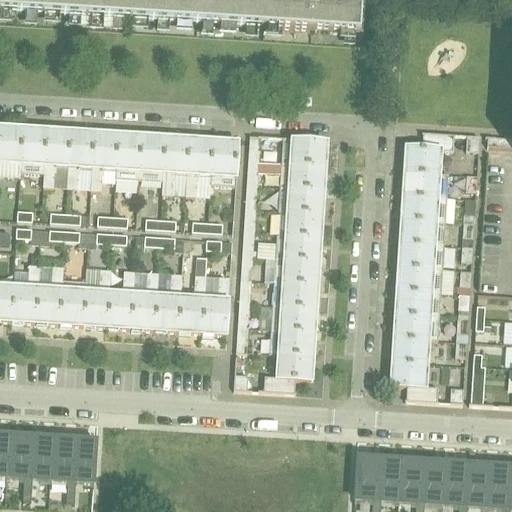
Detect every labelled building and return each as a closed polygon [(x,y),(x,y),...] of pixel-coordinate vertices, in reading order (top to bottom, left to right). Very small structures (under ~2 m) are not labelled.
[(364,0),(0,0),(0,13),(362,36),(364,0)] [(22,133),(0,131),(0,166),(20,167),(22,133)] [(20,167),(20,177),(43,178),(46,135),(22,133),(20,167)] [(70,136),(69,136),(69,135),(58,134),(58,135),(46,135),(43,178),(43,191),(53,192),(54,177),(56,177),(56,170),(68,170),(70,136)] [(94,138),(93,138),(93,136),(82,135),(82,137),(70,136),(68,170),(66,193),(77,193),(78,179),(79,179),(80,171),(92,172),(94,138)] [(404,176),(438,178),(440,155),(452,155),(453,139),(422,137),(421,152),(406,151),(405,153),(404,153),(403,164),(405,164),(404,176)] [(92,172),(90,194),(101,195),(102,180),(103,180),(104,173),(115,173),(118,139),(94,138),(92,172)] [(115,173),(115,183),(139,184),(141,141),(118,139),(115,173)] [(165,142),(164,142),(164,141),(153,140),(153,141),(141,141),(139,184),(162,186),(165,142)] [(466,140),(465,155),(478,156),(479,141),(466,140)] [(162,186),(161,199),(172,199),(173,185),(174,185),(175,177),(187,178),(189,144),(165,142),(162,186)] [(280,167),(324,170),(326,145),(282,143),(280,167)] [(187,178),(185,200),(196,201),(197,186),(198,186),(199,179),(210,179),(213,145),(189,144),(187,178)] [(237,147),(235,147),(235,145),(225,144),(224,146),(213,145),(210,179),(210,189),(235,191),(236,181),(235,181),(237,147)] [(249,150),(248,165),(258,166),(259,150),(249,150)] [(280,178),(279,191),(322,194),(324,170),(280,167),(258,166),(257,174),(257,176),(280,178)] [(247,174),(246,189),(257,190),(257,174),(247,174)] [(448,178),(438,178),(404,176),(402,199),(446,202),(448,178)] [(476,180),(466,180),(465,195),(475,196),(476,180)] [(322,206),(322,194),(279,191),(277,215),(321,217),(323,217),(323,206),(322,206)] [(245,197),(244,213),(255,213),(256,198),(245,197)] [(445,226),(446,202),(402,199),(401,223),(445,226)] [(475,204),(464,203),(463,219),(474,219),(475,204)] [(17,215),(16,225),(31,226),(32,216),(17,215)] [(320,230),(321,217),(277,215),(277,217),(280,217),(278,238),(319,241),(321,241),(322,230),(320,230)] [(50,217),(49,227),(64,228),(65,218),(50,217)] [(65,218),(64,228),(79,229),(80,219),(65,218)] [(97,220),(97,230),(112,231),(112,221),(97,220)] [(127,222),(112,221),(112,231),(127,232),(127,222)] [(244,221),(243,236),(253,237),(254,222),(244,221)] [(145,223),(145,233),(159,234),(160,224),(145,223)] [(443,250),(445,226),(401,223),(401,224),(399,224),(399,235),(400,235),(399,247),(443,250)] [(160,224),(159,234),(175,235),(175,225),(160,224)] [(207,227),(192,226),(191,236),(207,237),(207,227)] [(207,227),(207,237),(221,238),(222,228),(207,227)] [(473,228),(463,227),(462,242),(472,243),(473,228)] [(31,233),(16,232),(15,242),(30,243),(31,233)] [(63,245),(64,235),(49,234),(48,244),(63,245)] [(63,245),(78,246),(79,236),(64,235),(63,245)] [(9,238),(0,237),(0,252),(8,253),(9,238)] [(111,248),(111,238),(96,237),(96,247),(111,248)] [(126,249),(126,239),(111,238),(111,248),(126,249)] [(318,265),(319,241),(278,238),(278,240),(276,240),(274,262),(318,265)] [(159,251),(159,241),(144,240),(144,250),(159,251)] [(174,252),(174,242),(159,241),(159,251),(174,252)] [(221,245),(206,244),(205,254),(220,255),(221,245)] [(242,245),(241,260),(252,261),(253,246),(242,245)] [(442,273),(443,250),(399,247),(398,271),(442,273)] [(461,251),(460,266),(471,267),(472,252),(461,251)] [(205,304),(207,263),(197,262),(195,281),(195,280),(194,295),(192,295),(192,303),(180,302),(178,336),(203,337),(205,304)] [(316,289),(318,265),(274,262),(273,286),(316,289)] [(240,284),(250,284),(251,269),(241,269),(240,284)] [(34,327),(36,293),(37,293),(39,270),(28,270),(27,284),(26,284),(25,292),(12,291),(10,325),(34,327)] [(58,328),(61,285),(62,285),(63,272),(52,271),(51,286),(50,286),(49,293),(37,293),(36,293),(34,327),(36,327),(35,328),(46,329),(47,327),(58,328)] [(440,297),(442,273),(398,271),(396,294),(440,297)] [(106,331),(109,297),(110,275),(99,274),(99,289),(97,289),(97,297),(85,296),(83,330),(106,331)] [(470,275),(460,275),(459,290),(469,291),(470,275)] [(132,299),(134,277),(123,276),(122,290),(121,290),(120,298),(109,297),(106,331),(129,333),(131,299),(132,299)] [(156,300),(158,278),(147,277),(146,292),(145,292),(144,300),(132,299),(131,299),(129,333),(131,333),(131,334),(142,335),(142,333),(153,334),(155,300),(156,300)] [(180,302),(181,280),(171,279),(170,294),(168,294),(168,301),(156,300),(155,300),(153,334),(178,336),(180,302)] [(214,338),(226,339),(230,283),(219,282),(218,297),(217,297),(216,304),(205,304),(203,337),(203,339),(214,340),(214,338)] [(83,330),(85,296),(85,286),(62,285),(61,285),(58,328),(60,328),(59,330),(70,330),(71,329),(83,330)] [(316,301),(316,289),(273,286),(271,310),(315,312),(316,312),(317,301),(316,301)] [(0,324),(10,325),(12,291),(0,290),(0,324)] [(239,292),(238,308),(249,308),(250,293),(239,292)] [(439,321),(440,297),(396,294),(396,296),(395,296),(394,306),(396,307),(395,318),(439,321)] [(469,299),(458,298),(457,314),(468,314),(469,299)] [(314,325),(315,312),(271,310),(270,334),(313,337),(313,336),(315,336),(316,325),(314,325)] [(484,311),(476,310),(475,323),(483,323),(484,311)] [(237,332),(247,333),(248,318),(238,317),(237,332)] [(437,345),(439,321),(395,318),(395,319),(393,319),(393,330),(394,330),(393,342),(427,344),(427,345),(437,345)] [(467,323),(457,322),(456,338),(466,338),(467,323)] [(475,323),(475,335),(483,335),(483,323),(475,323)] [(483,323),(483,335),(490,336),(491,323),(483,323)] [(312,361),(313,337),(270,334),(268,358),(312,361)] [(235,356),(246,357),(247,341),(236,341),(235,356)] [(427,345),(427,344),(393,342),(392,366),(426,368),(427,345)] [(466,347),(455,346),(454,361),(465,362),(466,347)] [(263,396),(294,398),(295,384),(310,385),(310,383),(312,383),(313,372),(311,372),(312,361),(268,358),(268,359),(278,360),(276,383),(264,382),(263,396)] [(480,371),(481,359),(473,358),(472,370),(480,371)] [(424,391),(426,368),(392,366),(390,390),(406,391),(405,405),(436,407),(437,392),(424,391)] [(472,370),(470,408),(468,408),(468,409),(482,410),(484,371),(480,371),(472,370)] [(246,380),(234,379),(233,394),(245,395),(246,380)] [(463,393),(450,393),(449,408),(462,409),(463,393)] [(0,439),(0,478),(6,479),(9,440),(0,439)] [(9,440),(6,479),(24,480),(28,481),(30,441),(9,440)] [(30,441),(28,481),(32,481),(49,482),(52,443),(30,441)] [(52,443),(49,482),(67,483),(71,483),(73,444),(52,443)] [(73,444),(71,483),(75,484),(94,485),(96,445),(73,444)] [(356,462),(354,501),(372,502),(376,503),(379,463),(356,462)] [(379,463),(376,503),(381,503),(398,504),(400,465),(379,463)] [(400,465),(398,504),(415,505),(419,505),(422,466),(400,465)] [(422,466),(419,505),(424,506),(441,507),(443,467),(422,466)] [(443,467),(441,507),(458,508),(463,508),(465,469),(443,467)] [(465,469),(463,508),(467,508),(484,509),(487,470),(465,469)] [(487,470),(484,509),(501,510),(506,511),(508,471),(487,470)] [(24,480),(23,492),(31,493),(32,481),(28,481),(24,480)] [(67,483),(66,495),(75,496),(75,484),(71,483),(67,483)] [(23,492),(22,505),(31,505),(31,493),(23,492)] [(66,495),(65,507),(74,508),(75,496),(66,495)] [(372,502),(371,511),(380,511),(381,503),(376,503),(372,502)]
